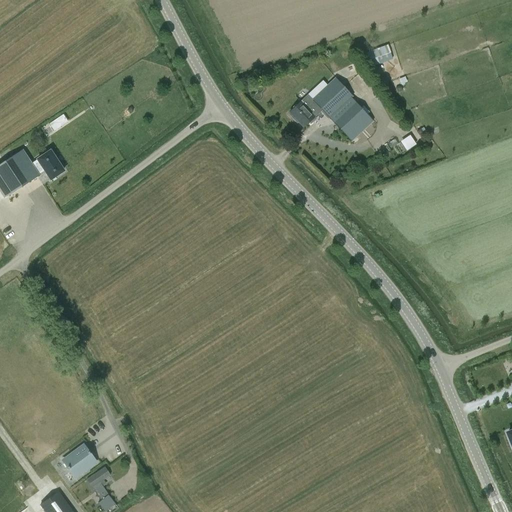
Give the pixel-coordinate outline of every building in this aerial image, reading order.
[(370,52),(374,59),(390,54),(387,46),(370,52)] [(311,98),(303,106),(300,102),(290,113),(304,128),(314,117),(313,116),(320,109),(351,142),(373,121),(351,98),(353,96),(335,77),(312,99),(311,98)] [(408,151),(418,144),(412,134),(402,141),(408,151)] [(104,146),(76,163),(88,183),(116,166),(104,146)] [(20,150),(0,161),(0,176),(7,189),(33,172),(41,181),(60,167),(49,150),(30,166),(20,150)] [(46,202),(52,199),(44,186),(39,189),(46,202)] [(14,200),(19,206),(29,198),(25,192),(14,200)] [(86,458),(74,444),(58,458),(69,472),(86,458)] [(102,480),(110,475),(105,468),(87,480),(95,491),(105,484),(102,480)] [(61,511),(50,498),(35,509),(37,511),(61,511)]
